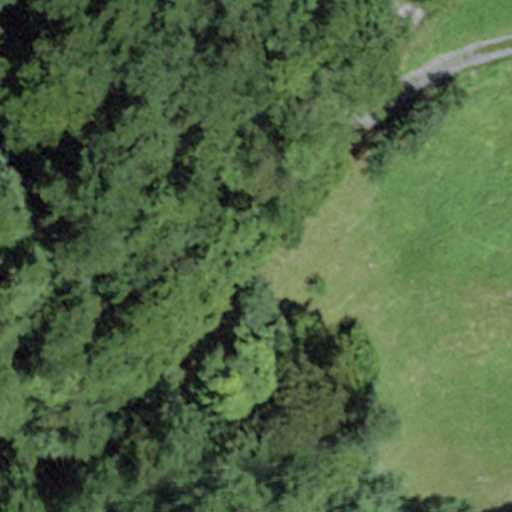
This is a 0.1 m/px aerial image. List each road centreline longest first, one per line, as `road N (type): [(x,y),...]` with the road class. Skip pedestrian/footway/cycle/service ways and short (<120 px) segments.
road 1 (track): [(414,0),(211,304),(0,425)]
road 2 (track): [(327,129),(428,74),(511,43)]
